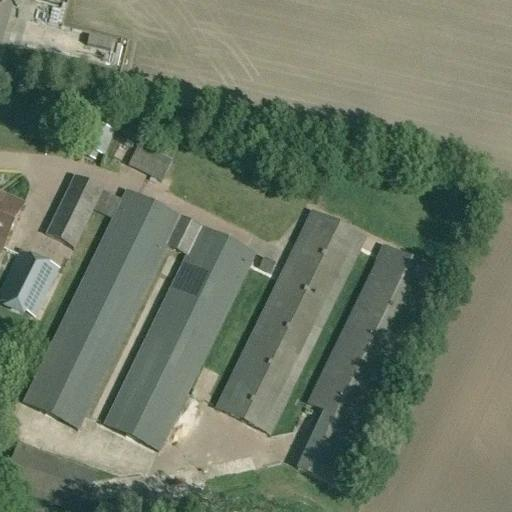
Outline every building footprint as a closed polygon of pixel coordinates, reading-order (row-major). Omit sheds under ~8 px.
[(104,157),(114,132),(90,121),(80,146),(104,157)] [(128,167),(162,184),(172,162),(139,146),(128,167)] [(122,202),(74,178),(45,237),(74,251),(93,212),(112,222),(122,202)] [(181,219),(127,193),(122,202),(112,222),(21,404),(78,432),(167,249),(181,219)] [(0,196),(0,254),(0,255),(22,207),(0,196)] [(348,429),(408,250),(311,217),(273,331),(269,330),(266,337),(254,333),(227,411),(249,418),(271,355),(310,368),(339,283),(360,290),(366,272),(368,273),(319,419),(348,429)] [(255,255),(181,219),(167,249),(186,258),(103,423),(102,428),(159,455),(255,255)] [(35,319),(59,270),(18,252),(0,289),(0,303),(5,306),(3,309),(23,319),(25,315),(35,319)] [(350,484),(352,435),(320,433),(318,482),(350,484)]
